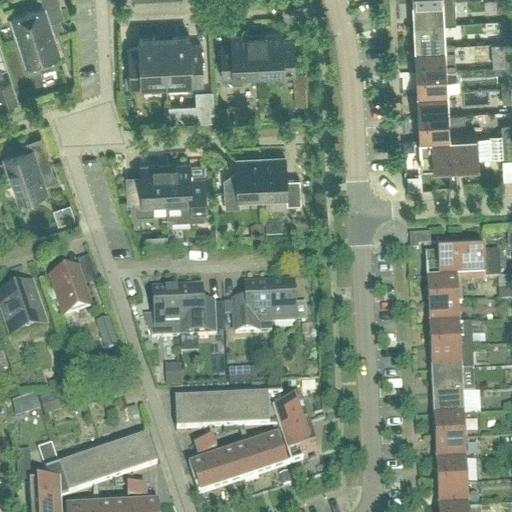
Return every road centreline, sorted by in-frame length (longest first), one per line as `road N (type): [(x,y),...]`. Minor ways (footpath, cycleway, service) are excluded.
road 1 (residential): [(99,0),(104,98),(68,149),(189,511)]
road 2 (residential): [(369,511),(357,212)]
road 3 (residential): [(357,212),(348,67),(335,0)]
road 4 (residential): [(357,212),(511,204)]
